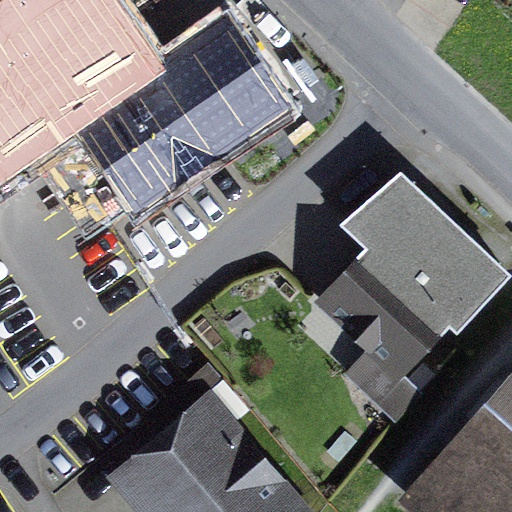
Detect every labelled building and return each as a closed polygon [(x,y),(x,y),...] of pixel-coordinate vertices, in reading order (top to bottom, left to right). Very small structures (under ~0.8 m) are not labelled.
[(0,0),(0,192),(38,167),(167,73),(159,61),(115,0),(0,0)] [(293,111),(230,16),(159,61),(167,73),(38,167),(88,241),(132,212),(137,219),(293,111)] [(458,339),(511,280),(511,276),(401,176),(339,228),(364,250),(316,304),(364,355),(343,378),(395,426),(422,396),(406,381),(450,332),(458,339)] [(182,416),(211,392),(223,380),(208,364),(168,401),(182,416)] [(511,511),(511,386),(404,506),(410,511),(511,511)] [(182,416),(106,480),(132,511),(310,511),(211,392),(182,416)]
